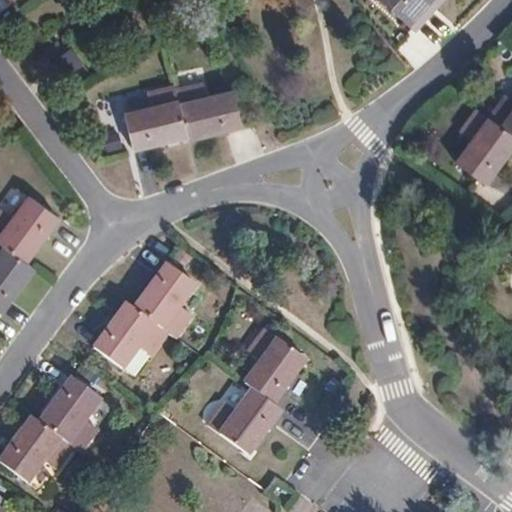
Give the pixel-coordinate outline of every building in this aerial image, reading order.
[(379,0),(410,30),(428,10),(423,5),(427,0),(379,0)] [(428,10),(438,0),(427,0),(423,5),(428,10)] [(45,68),(57,82),(76,68),(65,53),(45,68)] [(244,123),(235,87),(208,94),(204,81),(175,89),(186,128),(187,132),(207,127),(208,132),(244,123)] [(175,89),(173,84),(143,90),(147,106),(122,113),(132,149),(166,140),(165,134),(186,128),(175,89)] [(511,95),(505,90),(486,115),(511,133),(511,95)] [(504,154),(499,150),(511,133),(486,115),(475,106),(457,131),(468,139),(452,162),(482,183),(504,154)] [(188,137),(208,132),(207,127),(187,132),(187,134),(188,137)] [(187,132),(186,128),(165,134),(166,140),(187,134),(187,132)] [(504,154),(511,143),(511,133),(499,150),(504,154)] [(37,241),(57,213),(28,192),(11,215),(0,206),(0,241),(20,255),(31,238),(37,241)] [(24,258),(37,241),(31,238),(20,255),(24,258)] [(0,310),(0,311),(21,281),(17,278),(28,261),(24,258),(20,255),(0,241),(0,310)] [(177,299),(192,280),(164,258),(143,285),(148,289),(134,306),(167,332),(170,334),(189,309),(177,299)] [(21,281),(33,264),(28,261),(17,278),(21,281)] [(134,306),(148,289),(143,285),(130,302),(131,304),(134,306)] [(118,322),(131,304),(130,302),(127,301),(113,319),(118,322)] [(149,356),(167,332),(134,306),(131,304),(118,322),(113,319),(93,345),(122,367),(138,347),(149,356)] [(277,405),(299,375),(294,371),(306,355),(269,328),(252,352),(263,360),(246,383),(252,387),(277,405)] [(299,375),(311,359),(306,355),(294,371),(299,375)] [(85,418),(101,396),(73,375),(51,405),(55,408),(43,426),(73,448),(80,453),(98,428),(85,418)] [(261,440),(283,410),(277,405),(252,387),(237,407),(227,400),(208,426),(244,452),(255,436),(261,440)] [(43,426),(55,408),(51,405),(38,423),(43,426)] [(24,438),(36,421),(32,418),(19,435),(24,438)] [(38,423),(36,421),(24,438),(19,435),(0,461),(0,465),(27,485),(42,463),(55,472),(73,448),(43,426),(38,423)] [(249,456),(261,440),(255,436),(244,452),(249,456)]
